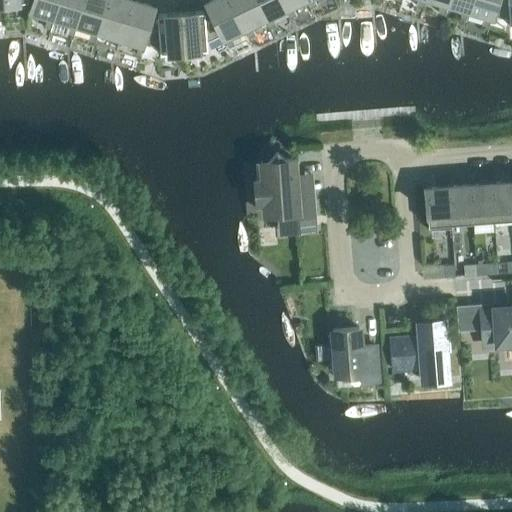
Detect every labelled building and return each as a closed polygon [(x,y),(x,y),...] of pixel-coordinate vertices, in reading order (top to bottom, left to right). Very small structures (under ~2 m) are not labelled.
[(54,15),(58,0),(34,0),(33,0),(31,8),(48,14),(45,26),(52,28),(55,16),(54,15)] [(75,22),(82,0),(58,0),(54,15),(55,16),(70,20),(66,33),(73,35),(77,22),(75,22)] [(97,29),(106,0),(82,0),(75,22),(77,22),(92,27),(88,39),(95,41),(99,29),(97,29)] [(119,35),(129,0),(106,0),(97,29),(99,29),(114,34),(110,46),(117,48),(121,36),(119,35)] [(150,14),(151,14),(153,6),(135,0),(129,0),(119,35),(121,36),(135,40),(132,52),(139,54),(143,40),(142,40),(150,14)] [(244,25),(232,0),(208,0),(206,1),(210,10),(211,9),(222,33),(222,34),(228,47),(235,44),(229,33),(243,26),(244,25)] [(265,15),(257,0),(232,0),(244,25),(243,26),(249,38),(255,34),(250,23),(264,16),(265,15)] [(285,6),(282,0),(257,0),(265,15),(264,16),(269,28),(276,25),(270,13),(284,6),(285,6)] [(282,0),(285,6),(284,6),(290,18),(296,15),(291,3),(296,0),(282,0)] [(447,1),(447,0),(441,0),(438,12),(445,14),(449,2),(447,1)] [(469,8),(471,0),(447,0),(447,1),(449,2),(463,6),(460,18),(467,21),(470,8),(469,8)] [(495,0),(471,0),(469,8),(470,8),(485,13),(482,25),(488,27),(493,13),(492,12),(495,0)] [(511,0),(495,0),(492,12),(493,13),(509,18),(509,25),(511,24),(511,0)] [(211,9),(210,10),(204,12),(204,10),(180,12),(183,50),(207,48),(207,41),(222,34),(222,33),(211,9)] [(183,50),(180,12),(157,14),(157,16),(151,14),(150,14),(142,40),(143,40),(159,45),(160,52),(183,50)] [(294,158),(285,159),(277,152),(261,170),(262,180),(255,180),(257,202),(264,202),(265,214),(295,212),(296,231),(314,229),(312,193),(303,194),(302,174),(296,175),(294,158)] [(511,218),(511,179),(491,182),(494,219),(511,218)] [(494,219),(491,182),(469,183),(472,221),(494,219)] [(472,221),(469,183),(448,185),(451,223),(472,221)] [(451,223),(448,185),(425,187),(429,229),(452,228),(451,223)] [(489,272),(488,262),(476,263),(476,273),(489,272)] [(455,275),(454,263),(443,264),(444,276),(455,275)] [(476,273),(476,263),(463,264),(464,274),(476,273)] [(471,303),(457,304),(459,330),(473,329),(471,303)] [(487,326),(489,343),(511,341),(511,305),(480,307),(481,326),(487,326)] [(444,337),(443,318),(419,320),(420,340),(391,343),(393,367),(422,364),(423,380),(447,378),(445,348),(448,348),(447,337),(444,337)] [(361,345),(359,327),(333,329),(334,344),(331,344),(332,357),(335,357),(336,374),(361,372),(362,381),(378,380),(375,344),(361,345)]
